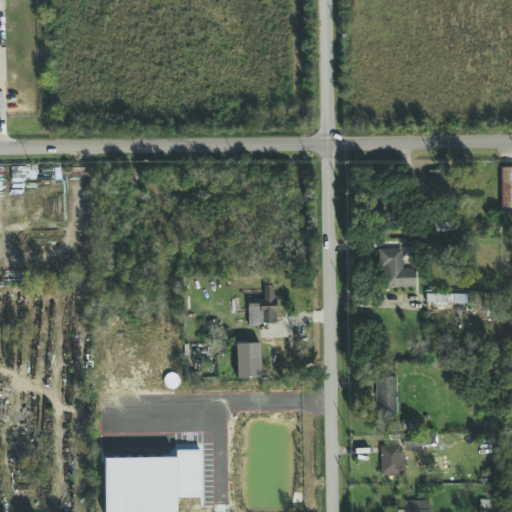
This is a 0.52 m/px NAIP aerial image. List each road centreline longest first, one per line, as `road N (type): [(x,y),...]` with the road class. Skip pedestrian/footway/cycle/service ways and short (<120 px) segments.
road 1 (tertiary): [(329,0),(335,511)]
road 2 (residential): [(511,140),(0,146)]
